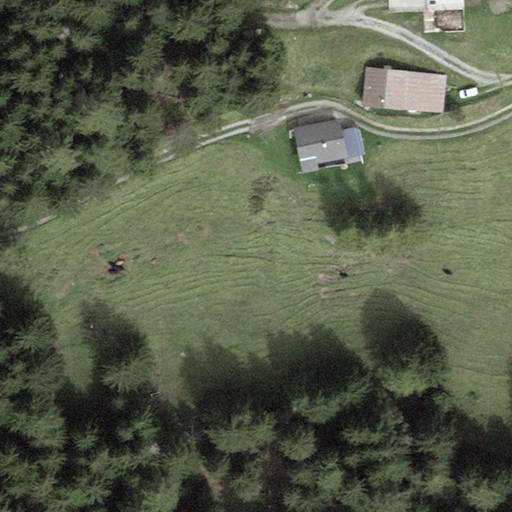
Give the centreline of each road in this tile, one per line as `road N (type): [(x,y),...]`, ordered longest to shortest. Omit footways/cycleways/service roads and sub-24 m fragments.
road 1 (track): [(0,232),(215,133),(311,105),(412,134),(449,132),(511,109)]
road 2 (track): [(305,18),(355,18),(399,30),(484,78),(511,78)]
